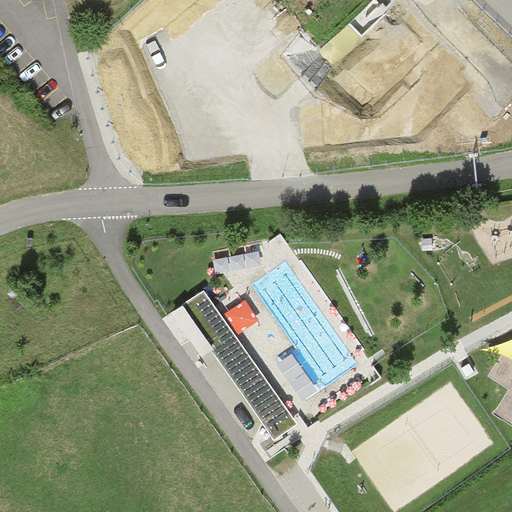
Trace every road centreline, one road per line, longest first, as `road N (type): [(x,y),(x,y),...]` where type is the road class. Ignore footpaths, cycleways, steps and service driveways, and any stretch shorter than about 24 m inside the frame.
road 1 (tertiary): [(511,165),(53,206),(0,221)]
road 2 (track): [(288,511),(116,268),(103,202)]
